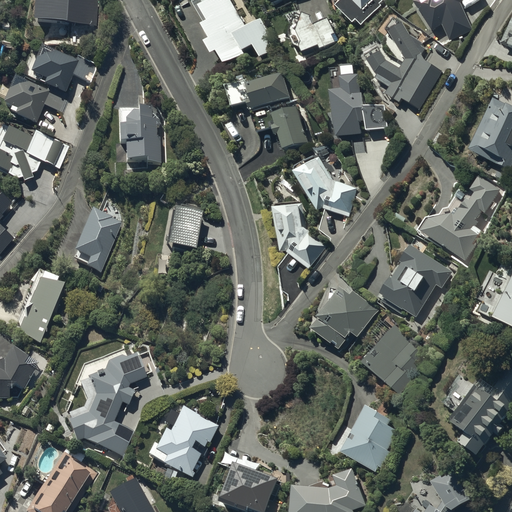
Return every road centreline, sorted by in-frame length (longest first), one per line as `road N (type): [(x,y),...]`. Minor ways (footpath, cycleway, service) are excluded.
road 1 (residential): [(135,0),(228,182),(246,251),(258,369)]
road 2 (residential): [(134,0),(65,196),(0,276)]
